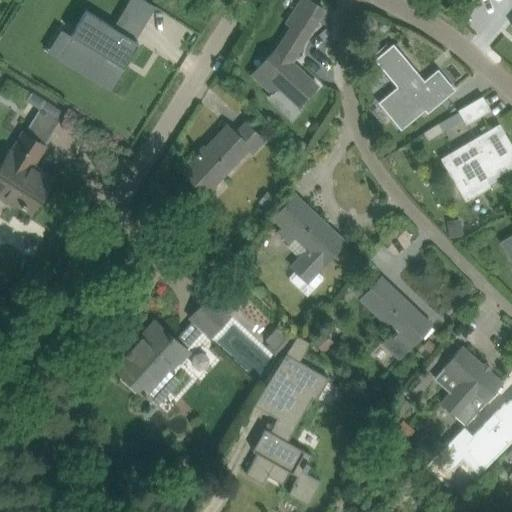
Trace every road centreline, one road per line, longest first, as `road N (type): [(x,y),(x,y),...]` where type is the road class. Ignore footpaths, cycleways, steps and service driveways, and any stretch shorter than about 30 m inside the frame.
road 1 (unclassified): [(0,377),(243,0)]
road 2 (unclassified): [(347,0),(359,108),(395,205),(511,310)]
road 3 (unclassified): [(511,85),(479,56),(377,0)]
road 4 (unclassified): [(117,511),(0,408)]
